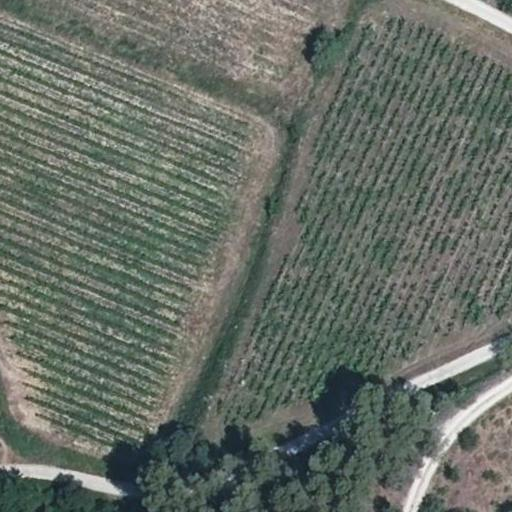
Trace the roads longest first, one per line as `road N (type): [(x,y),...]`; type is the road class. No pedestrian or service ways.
road 1 (track): [(0,481),(57,478),(157,491),(250,473),(511,344)]
road 2 (track): [(511,386),(451,431),(411,511)]
